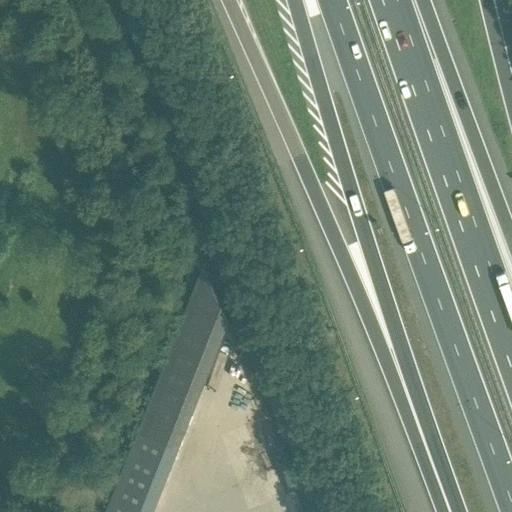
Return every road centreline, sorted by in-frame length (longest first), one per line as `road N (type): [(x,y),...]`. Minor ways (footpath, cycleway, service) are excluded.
road 1 (motorway): [(223,0),(338,246),(447,511)]
road 2 (unknown): [(31,511),(107,359),(141,221),(113,118),(65,0)]
road 3 (motorway): [(331,0),(511,501)]
road 4 (motorway): [(299,0),(448,511)]
road 5 (motorway): [(511,340),(390,0)]
road 6 (motorway): [(511,241),(399,0)]
